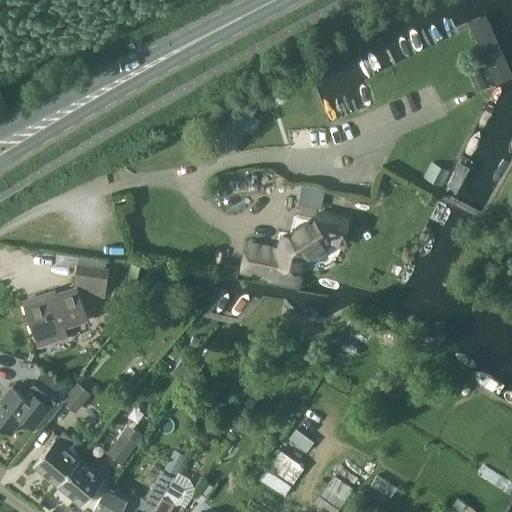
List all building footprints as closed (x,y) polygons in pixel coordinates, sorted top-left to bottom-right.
[(511,75),(486,14),(467,21),(496,87),(511,80),(511,75)] [(476,91),(485,87),(477,69),(468,73),(476,91)] [(444,187),(452,172),(432,162),(424,177),(444,187)] [(345,244),(352,215),(315,207),(312,217),(298,214),(297,214),(295,215),(294,215),(293,216),(292,217),(289,233),(278,230),(274,249),(248,243),(242,271),(298,282),(301,273),(302,270),(307,271),(312,271),(316,270),(320,269),(321,272),(322,272),(322,271),(325,270),(327,268),(329,267),(331,266),(333,264),(335,263),(336,262),(334,261),(335,259),(337,257),(338,255),(339,253),(340,250),(340,248),(341,247),(342,243),(345,244)] [(217,250),(214,264),(223,265),(226,251),(217,250)] [(108,269),(78,264),(76,280),(77,280),(76,288),(48,297),(47,294),(23,301),(34,335),(36,335),(39,346),(61,338),(58,328),(86,318),(77,291),(104,295),(108,269)] [(191,365),(182,358),(173,371),(182,378),(191,365)] [(189,370),(179,383),(189,390),(199,377),(189,370)] [(13,386),(0,401),(0,426),(9,434),(22,418),(33,427),(60,394),(38,377),(31,386),(32,387),(30,389),(29,389),(24,395),(13,386)] [(222,420),(221,422),(237,432),(238,430),(246,417),(231,407),(222,420)] [(285,417),(281,423),(287,427),(291,421),(285,417)] [(80,458),(79,458),(66,447),(72,439),(63,431),(56,439),(55,438),(33,464),(58,484),(57,484),(58,485),(80,458)] [(137,441),(122,431),(107,453),(122,463),(137,441)] [(80,459),(80,458),(58,485),(82,505),(104,479),(103,478),(110,471),(100,462),(93,470),(80,459)] [(108,485),(93,511),(94,511),(124,511),(126,510),(130,511),(153,511),(173,481),(175,478),(163,471),(146,500),(136,495),(134,499),(108,485)] [(327,486),(326,487),(345,500),(346,498),(353,489),(334,475),(327,486)] [(169,511),(175,504),(181,503),(186,493),(185,488),(173,481),(153,511),(130,511),(126,510),(124,511),(169,511)] [(463,511),(470,503),(461,496),(449,511),(463,511)]
